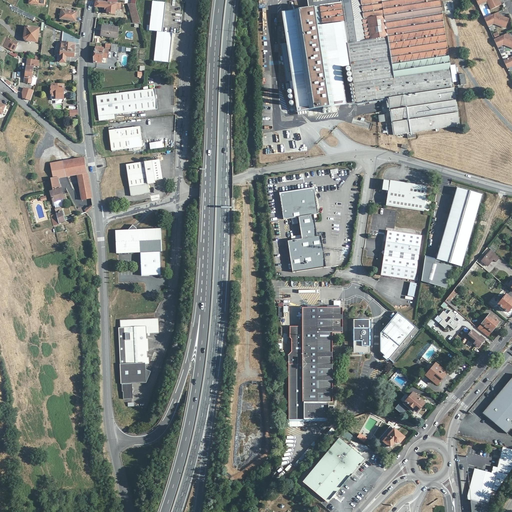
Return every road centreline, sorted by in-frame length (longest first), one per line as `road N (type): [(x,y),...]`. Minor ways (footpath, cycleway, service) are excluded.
road 1 (trunk): [(210,372),(233,0)]
road 2 (residential): [(179,197),(251,174),(360,155),(511,190)]
road 3 (trunk): [(219,0),(205,273)]
road 4 (trunk): [(205,273),(194,393),(165,511)]
road 5 (secondary): [(114,442),(101,218)]
road 6 (trunk): [(205,273),(166,424),(149,439),(114,442)]
road 7 (unknown): [(295,450),(363,391),(374,309),(354,288)]
road 8 (unclassified): [(149,393),(166,338),(179,197)]
road 9 (unclassified): [(179,197),(193,0)]
road 10 (secondary): [(91,148),(82,58),(92,0)]
road 11 (trunk): [(177,511),(210,372)]
road 12 (trunk): [(198,511),(210,372)]
road 13 (secondary): [(511,332),(427,441)]
road 14 (secondary): [(449,454),(455,417),(511,349)]
